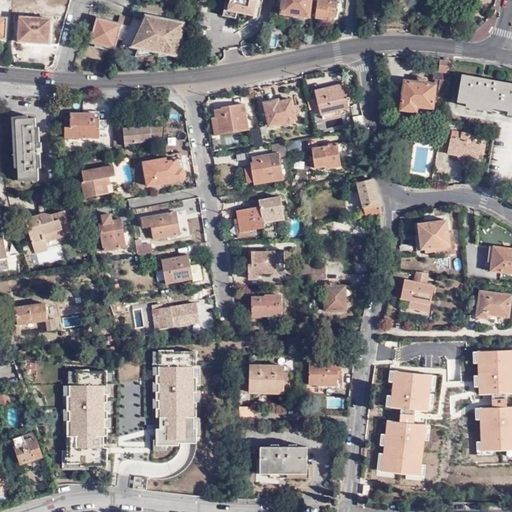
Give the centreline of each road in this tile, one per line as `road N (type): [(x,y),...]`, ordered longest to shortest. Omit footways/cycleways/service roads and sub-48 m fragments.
road 1 (residential): [(392,191),(348,511)]
road 2 (residential): [(188,76),(228,315)]
road 3 (residential): [(37,511),(102,499),(225,511)]
road 4 (tertiary): [(188,76),(360,46)]
road 5 (residential): [(360,46),(379,170),(392,191)]
road 6 (tertiary): [(360,46),(412,42),(500,53)]
road 7 (unknown): [(0,211),(10,197),(15,75)]
road 8 (tertiary): [(61,79),(188,76)]
road 9 (residential): [(392,191),(418,200),(473,196),(511,215)]
